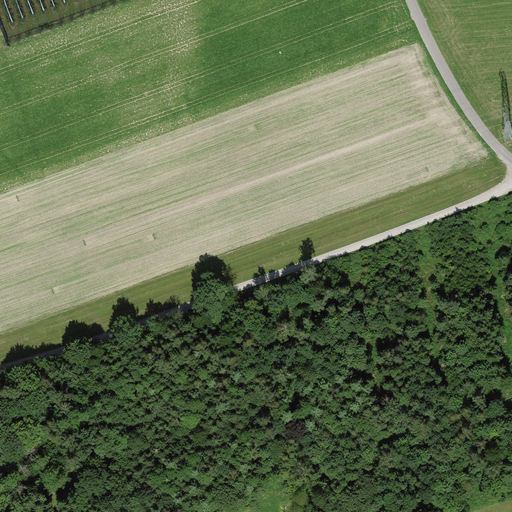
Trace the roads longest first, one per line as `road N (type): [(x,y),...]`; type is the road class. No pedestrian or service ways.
road 1 (track): [(0,367),(511,182)]
road 2 (unclassified): [(511,156),(491,139),(429,43),(412,0)]
